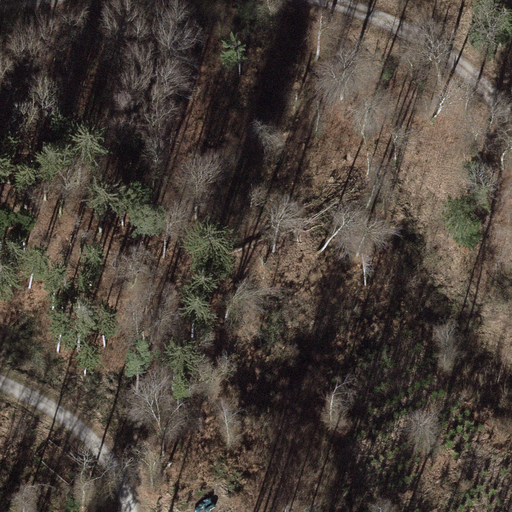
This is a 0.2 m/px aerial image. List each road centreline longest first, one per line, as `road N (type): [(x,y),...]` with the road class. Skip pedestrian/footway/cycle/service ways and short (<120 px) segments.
road 1 (track): [(511,117),(460,60),(375,12),(324,0)]
road 2 (track): [(120,511),(100,447),(68,397),(0,355)]
